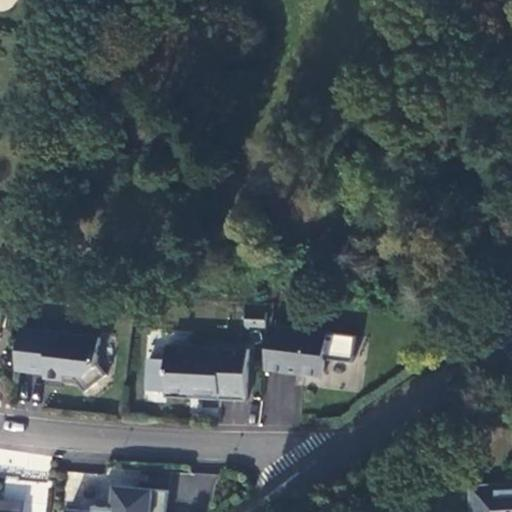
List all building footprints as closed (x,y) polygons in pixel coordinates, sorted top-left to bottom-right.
[(273,326),(268,369),(325,377),(327,359),(355,363),(358,336),(273,326)] [(102,338),(23,329),(18,370),(47,374),(47,377),(66,380),(66,377),(77,379),(88,392),(109,375),(99,363),(102,338)] [(194,347),(170,346),(169,360),(150,359),(149,391),(168,392),(168,397),(192,398),(192,393),(221,394),(221,400),(249,401),(251,349),(203,347),(203,352),(194,352),(194,347)] [(109,485),(144,485),(144,471),(109,470),(109,485)] [(511,511),(511,485),(475,487),(475,511),(511,511)] [(88,511),(71,510),(70,511),(168,511),(171,491),(118,486),(116,507),(98,506),(96,511),(88,511)] [(0,511),(25,511),(26,504),(0,501),(0,511)]
